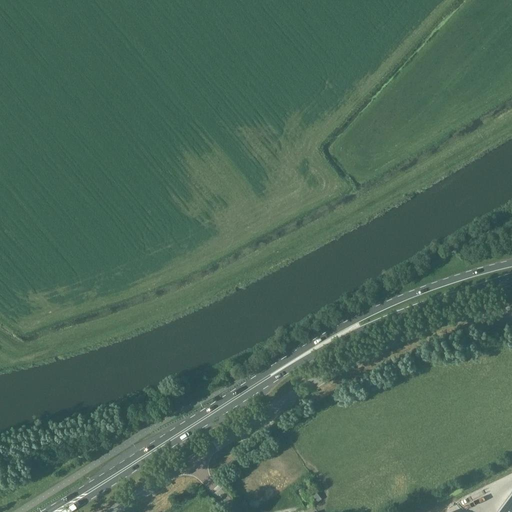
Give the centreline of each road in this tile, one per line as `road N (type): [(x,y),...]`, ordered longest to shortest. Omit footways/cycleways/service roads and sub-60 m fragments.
road 1 (tertiary): [(192,462),(363,354),(442,322),(511,312)]
road 2 (primary): [(323,342),(53,511)]
road 3 (primary): [(511,264),(377,307),(323,342)]
road 4 (primary): [(323,342),(511,282)]
